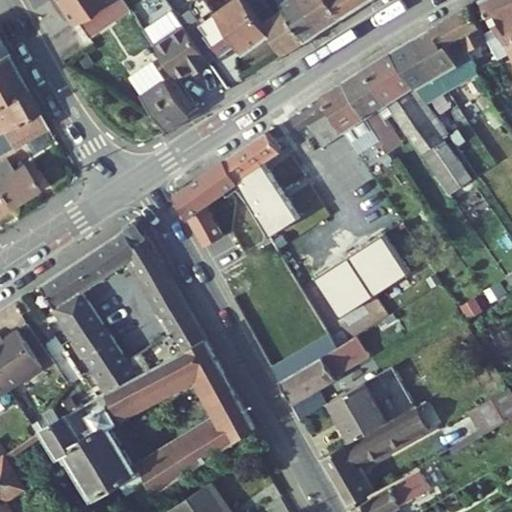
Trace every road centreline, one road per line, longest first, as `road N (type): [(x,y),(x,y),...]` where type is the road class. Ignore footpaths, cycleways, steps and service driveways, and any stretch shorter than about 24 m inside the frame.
road 1 (tertiary): [(331,511),(142,180)]
road 2 (tertiary): [(142,180),(424,0)]
road 3 (residential): [(116,196),(4,0)]
road 4 (tertiary): [(0,271),(116,196)]
